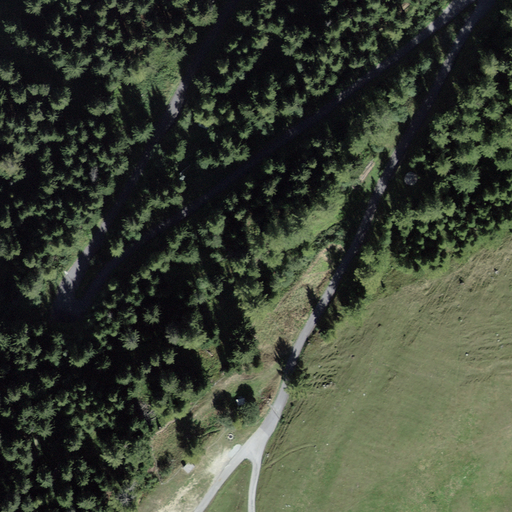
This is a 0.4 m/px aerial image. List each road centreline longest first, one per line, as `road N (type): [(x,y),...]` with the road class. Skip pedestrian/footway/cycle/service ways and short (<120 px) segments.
road 1 (unclassified): [(225,0),(110,216),(65,282),(69,301),(90,291),(150,228),(461,0)]
road 2 (unclassified): [(484,0),(299,336),(285,390),(258,439)]
